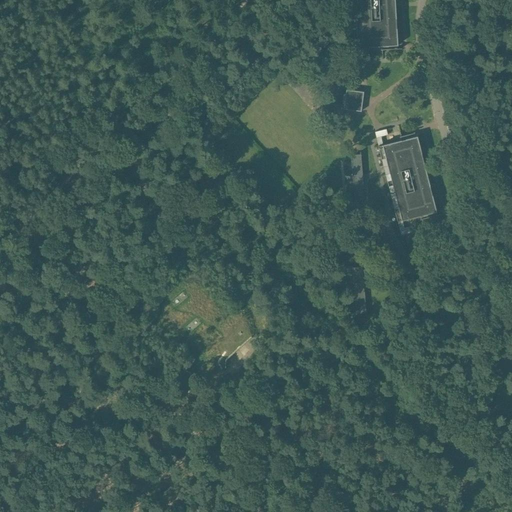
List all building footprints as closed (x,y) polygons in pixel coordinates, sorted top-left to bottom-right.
[(390,44),(403,43),(400,0),(359,0),(361,41),(390,40),(390,44)] [(362,111),(365,91),(347,89),(344,108),(362,111)] [(432,210),(444,207),(421,124),(409,128),(410,131),(383,139),(403,214),(431,207),(432,210)] [(387,129),(375,131),(377,137),(388,134),(387,129)] [(361,154),(351,155),(355,200),(364,199),(365,202),(366,202),(361,151),(360,151),(361,154)] [(412,263),(413,265),(414,265),(384,216),(385,218),(378,222),(387,238),(381,242),(388,255),(394,251),(403,268),(412,263)] [(413,231),(412,226),(400,229),(402,234),(413,231)] [(362,274),(352,274),(356,320),(366,319),(366,322),(362,271),(362,274)]
